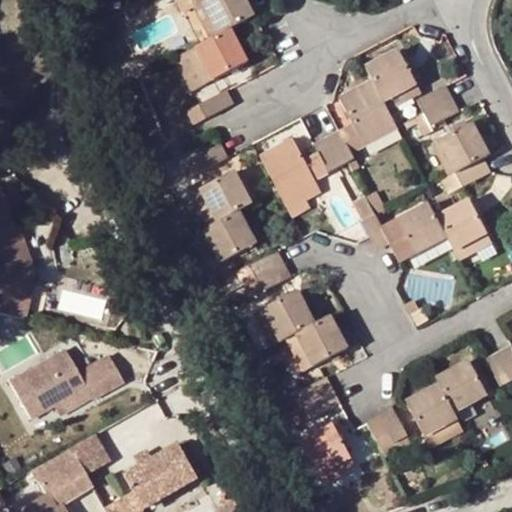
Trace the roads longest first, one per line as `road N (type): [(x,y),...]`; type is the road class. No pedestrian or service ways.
road 1 (residential): [(0,129),(65,155),(95,187),(267,511)]
road 2 (residential): [(294,258),(326,250),(359,271),(403,354)]
road 3 (residential): [(447,0),(330,60)]
road 4 (residential): [(455,0),(511,112)]
road 5 (residential): [(511,296),(403,354)]
